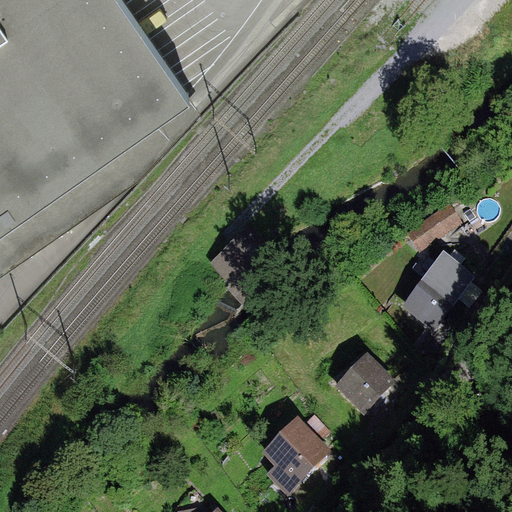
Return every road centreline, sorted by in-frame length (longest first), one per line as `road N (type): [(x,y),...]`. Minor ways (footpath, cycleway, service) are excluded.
road 1 (track): [(209,235),(440,0)]
road 2 (residential): [(336,511),(465,363)]
